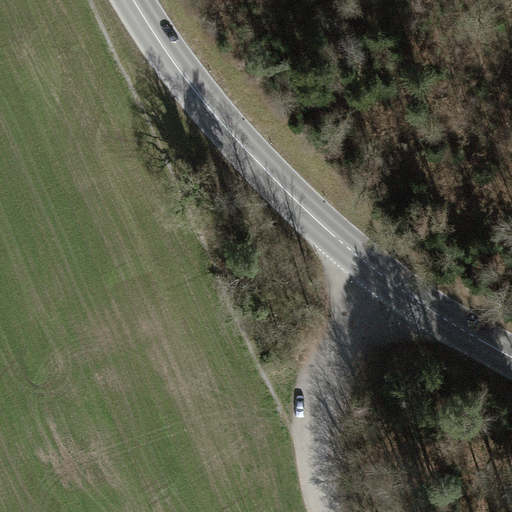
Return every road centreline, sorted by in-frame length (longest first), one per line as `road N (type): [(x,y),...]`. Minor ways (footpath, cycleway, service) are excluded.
road 1 (tertiary): [(511,357),(396,286),(303,207),(192,88),(133,0)]
road 2 (track): [(335,511),(313,441),(336,341),(371,266)]
